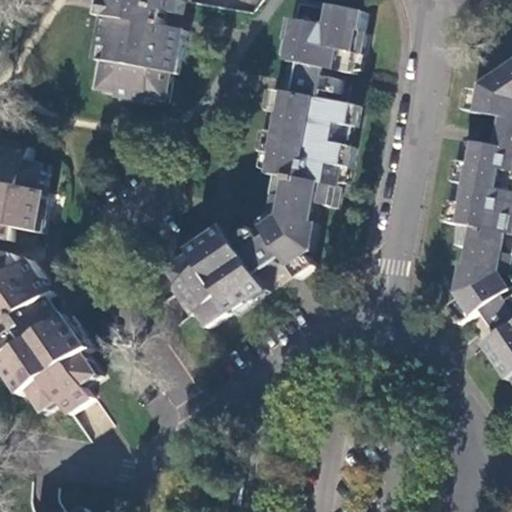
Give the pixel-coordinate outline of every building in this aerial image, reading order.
[(118,0),(119,0),(120,8),(122,11),(124,12),(129,13),(127,22),(108,18),(103,49),(110,50),(103,93),(121,96),(120,100),(151,106),(152,102),(171,105),(179,63),(185,64),(191,32),(168,28),(170,16),(184,18),(186,5),(189,6),(190,0),(118,0)] [(279,175),(279,177),(277,177),(270,217),(263,222),(256,221),(240,232),(248,244),(241,250),(227,229),(194,251),(196,255),(169,274),(178,288),(174,290),(194,322),(200,318),(209,332),(236,313),(239,318),(272,295),(253,267),(279,248),(299,276),(302,281),(320,269),(313,258),(317,254),(322,227),(315,226),(318,207),(343,210),(347,189),(345,189),(350,169),(356,170),(360,149),(353,148),(360,108),(350,106),(354,84),(348,83),(349,74),(361,76),(364,56),(371,57),(375,37),(368,35),(372,15),(308,4),(305,23),(297,22),(293,43),(301,44),(297,64),(328,70),(322,100),(284,93),(278,92),(274,112),(282,114),(278,134),(270,132),(266,152),(273,153),(269,173),(279,175)] [(511,74),(491,90),(489,96),(476,94),(472,116),(504,123),(509,124),(502,155),(497,154),(473,149),(469,169),(462,168),(459,188),(466,190),(462,208),(455,207),(451,228),(463,231),(460,251),(477,255),(474,274),(466,272),(461,295),(465,302),(454,310),(466,326),(498,305),(511,325),(511,334),(496,346),(508,363),(502,368),(511,382),(511,74)] [(52,224),(57,197),(50,196),(55,168),(36,165),(38,153),(9,147),(7,160),(0,158),(0,225),(3,226),(44,229),(45,223),(52,224)] [(35,397),(44,409),(51,420),(68,409),(75,419),(88,410),(99,403),(92,392),(108,381),(92,358),(97,354),(88,340),(81,344),(67,324),(53,334),(46,323),(48,321),(51,318),(52,314),(52,310),(50,307),(40,291),(47,287),(31,264),(24,269),(16,258),(18,248),(29,249),(33,249),(37,246),(40,243),(42,239),(44,229),(3,226),(0,225),(0,317),(4,323),(0,325),(0,333),(3,338),(0,340),(0,349),(5,357),(8,355),(13,364),(6,369),(28,401),(35,397)]
